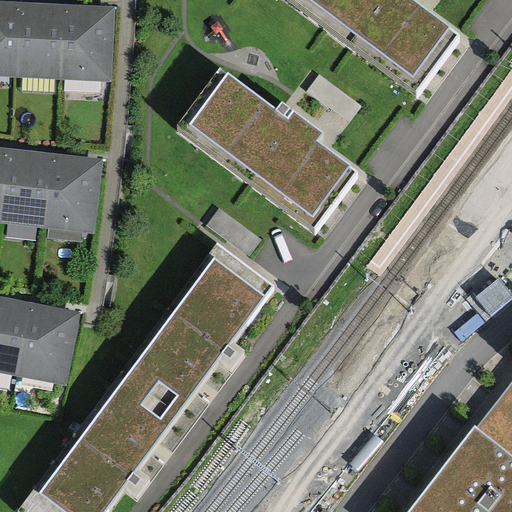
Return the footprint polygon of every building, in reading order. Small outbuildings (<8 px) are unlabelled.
[(464,39),(409,0),(284,0),(420,99),(464,39)] [(6,5),(0,4),(0,79),(113,85),(116,10),(89,9),(45,6),(6,5)] [(357,177),(221,76),(179,133),(315,234),(357,177)] [(0,151),(0,225),(96,237),(104,163),(77,160),(30,155),(0,151)] [(125,511),(287,293),(225,248),(30,511),(125,511)] [(0,299),(0,375),(67,389),(82,316),(58,311),(16,303),(0,299)] [(511,511),(511,394),(421,511),(511,511)]
